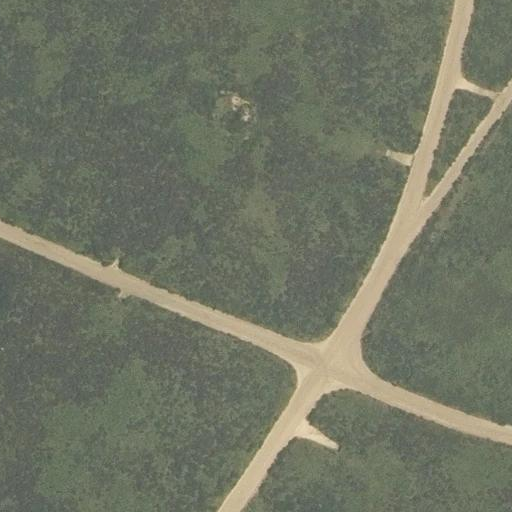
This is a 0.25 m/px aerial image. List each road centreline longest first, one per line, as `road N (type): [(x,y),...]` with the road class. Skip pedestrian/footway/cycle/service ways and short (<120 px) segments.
road 1 (track): [(0,227),(406,405),(511,438)]
road 2 (track): [(465,0),(453,65),(380,276)]
road 3 (track): [(227,511),(329,368),(380,276)]
road 4 (track): [(380,276),(511,88)]
